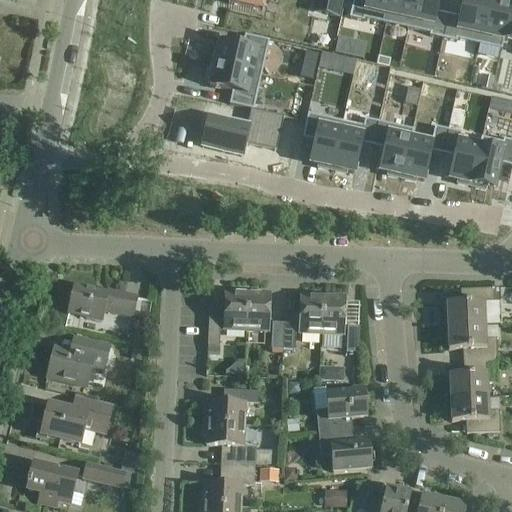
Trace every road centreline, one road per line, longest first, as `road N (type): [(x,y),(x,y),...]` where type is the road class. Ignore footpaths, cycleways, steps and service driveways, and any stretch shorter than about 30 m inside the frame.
road 1 (residential): [(494,220),(123,160)]
road 2 (residential): [(511,481),(439,464),(405,427),(388,263)]
road 3 (residential): [(168,511),(178,251)]
road 4 (residential): [(178,251),(388,263)]
road 5 (residential): [(123,160),(163,93),(164,21),(193,27)]
road 6 (tertiary): [(40,158),(74,0)]
road 7 (residential): [(22,239),(178,251)]
road 8 (residential): [(388,263),(472,265),(511,253)]
